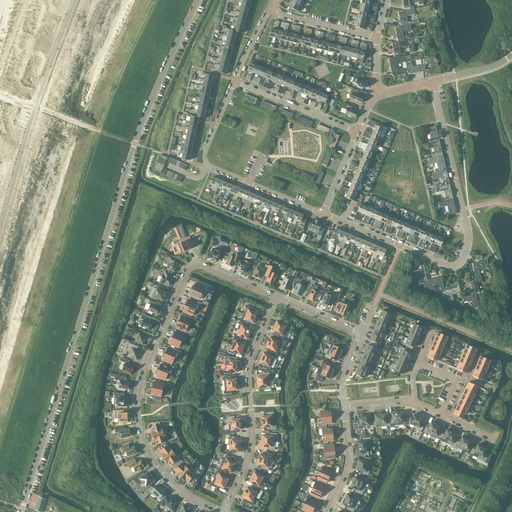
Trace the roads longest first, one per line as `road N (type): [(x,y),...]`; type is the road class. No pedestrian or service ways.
road 1 (unclassified): [(21,511),(131,151),(197,0)]
road 2 (residential): [(276,297),(194,264),(140,380),(138,422),(154,464),(171,486),(217,511)]
road 3 (residential): [(398,246),(451,266),(468,247),(432,81)]
road 4 (residential): [(225,511),(250,451),(248,362),(276,297)]
road 5 (residential): [(322,213),(207,164),(234,80)]
road 6 (residential): [(356,133),(234,80)]
